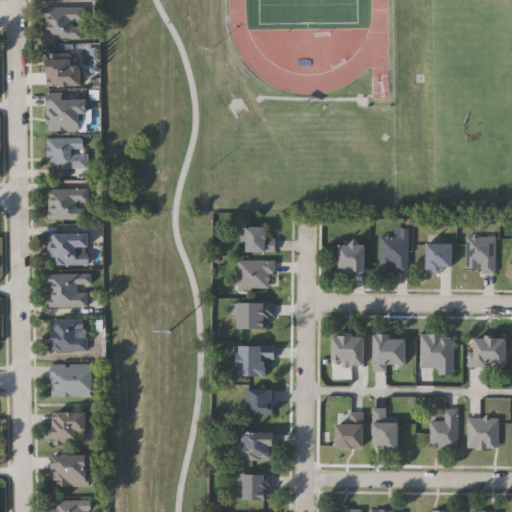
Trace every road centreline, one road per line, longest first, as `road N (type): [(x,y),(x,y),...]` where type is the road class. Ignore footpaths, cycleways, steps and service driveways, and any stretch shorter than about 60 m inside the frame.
road 1 (residential): [(22,511),(12,0)]
road 2 (residential): [(303,225),(301,511)]
road 3 (residential): [(511,474),(301,475)]
road 4 (residential): [(511,299),(304,296)]
